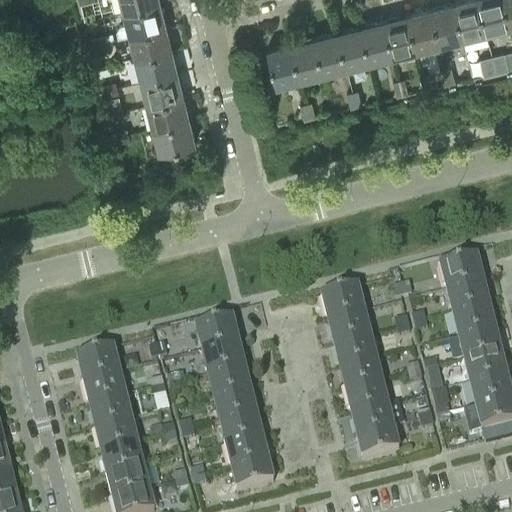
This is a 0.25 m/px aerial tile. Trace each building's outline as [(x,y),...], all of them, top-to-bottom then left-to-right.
[(159,0),(120,0),(123,11),(160,2),(159,0)] [(477,0),(456,0),(453,1),(462,37),(485,31),(477,0)] [(502,0),(477,0),(485,31),(509,26),(502,0)] [(511,0),(502,0),(509,26),(511,24),(511,0)] [(453,1),(429,7),(439,43),(462,37),(453,1)] [(160,2),(123,11),(129,34),(165,25),(160,2)] [(429,7),(406,13),(415,49),(439,43),(429,7)] [(406,13),(383,18),(392,55),(415,49),(406,13)] [(383,18),(360,24),(369,61),(392,55),(383,18)] [(360,24),(336,30),(345,66),(369,61),(360,24)] [(165,25),(129,34),(135,58),(171,48),(165,25)] [(345,66),(336,30),(313,36),(322,72),(345,66)] [(104,33),(96,35),(99,47),(107,45),(104,33)] [(91,49),(99,47),(96,35),(88,37),(91,49)] [(313,36),(290,42),(299,78),(322,72),(313,36)] [(290,42),(266,47),(275,84),(299,78),(290,42)] [(171,48),(135,58),(140,81),(177,72),(171,48)] [(503,53),(491,55),(495,71),(507,68),(503,53)] [(491,55),(480,58),(483,74),(495,71),(491,55)] [(439,68),(441,76),(452,73),(450,66),(439,68)] [(177,72),(140,81),(146,104),(183,95),(177,72)] [(452,73),(441,76),(443,84),(454,81),(452,73)] [(392,80),(394,88),(406,85),(404,77),(392,80)] [(118,92),(117,87),(128,84),(126,78),(115,81),(115,80),(107,82),(110,94),(118,92)] [(110,94),(107,82),(99,84),(102,96),(110,94)] [(406,85),(394,88),(396,96),(408,93),(406,85)] [(345,92),(347,100),(359,97),(357,89),(345,92)] [(183,95),(146,104),(152,127),(189,118),(183,95)] [(359,97),(347,100),(349,107),(361,104),(359,97)] [(299,103),(301,111),(313,108),(311,100),(299,103)] [(313,108),(301,111),(303,119),(315,116),(313,108)] [(189,118),(152,127),(158,151),(195,142),(189,118)] [(127,126),(119,128),(122,141),(130,139),(127,126)] [(114,143),(122,141),(119,128),(111,130),(114,143)] [(440,268),(446,292),(482,283),(476,259),(440,268)] [(482,283),(446,292),(451,315),(488,306),(482,283)] [(408,285),(401,286),(404,298),(411,296),(408,285)] [(404,298),(401,286),(393,288),(395,300),(404,298)] [(321,298),(327,322),(363,313),(357,289),(321,298)] [(488,306),(451,315),(457,339),(494,330),(488,306)] [(363,313),(327,322),(333,346),(369,336),(363,313)] [(411,317),(413,325),(425,322),(423,314),(411,317)] [(394,322),(396,330),(407,327),(405,319),(394,322)] [(232,320),(195,330),(201,353),(238,344),(232,320)] [(425,322),(413,325),(415,333),(427,330),(425,322)] [(407,327),(396,330),(398,337),(409,334),(407,327)] [(494,330),(457,339),(463,362),(499,353),(494,330)] [(369,336),(333,346),(338,368),(375,359),(369,336)] [(238,344),(201,353),(207,377),(243,368),(238,344)] [(164,346),(156,347),(159,359),(166,357),(164,346)] [(156,347),(148,349),(151,361),(159,359),(156,347)] [(76,359),(82,383),(119,374),(113,350),(76,359)] [(499,353),(463,362),(469,386),(505,377),(499,353)] [(375,359),(338,368),(344,391),(380,382),(375,359)] [(423,364),(425,372),(436,369),(435,361),(423,364)] [(405,368),(407,376),(419,373),(417,365),(405,368)] [(243,368),(207,377),(213,399),(249,390),(243,368)] [(436,369),(425,372),(427,379),(438,377),(436,369)] [(419,373),(407,376),(409,384),(421,381),(419,373)] [(119,374),(82,383),(88,405),(124,396),(119,374)] [(178,376),(167,379),(169,386),(180,383),(178,376)] [(505,377),(469,386),(475,409),(511,400),(505,377)] [(149,383),(151,390),(163,388),(161,380),(149,383)] [(380,382),(344,391),(350,415),(386,406),(380,382)] [(180,383),(169,386),(171,394),(182,391),(180,383)] [(163,388),(151,390),(153,398),(165,395),(163,388)] [(249,390),(213,399),(219,423),(255,415),(249,390)] [(124,396),(88,405),(94,429),(130,420),(124,396)] [(511,403),(511,400),(475,409),(481,433),(511,424),(511,403)] [(386,406),(350,415),(356,438),(392,429),(386,406)] [(435,411),(436,418),(448,415),(446,408),(435,411)] [(417,415),(419,423),(431,420),(429,412),(417,415)] [(255,415),(219,423),(224,446),(261,437),(255,415)] [(448,415),(436,418),(438,426),(450,423),(448,415)] [(130,420),(94,429),(100,453),(136,444),(130,420)] [(431,420),(419,423),(421,430),(432,427),(431,420)] [(190,422),(178,425),(180,433),(192,430),(190,422)] [(161,430),(163,437),(174,434),(173,427),(161,430)] [(392,429),(356,438),(362,462),(398,453),(392,429)] [(192,430),(180,433),(182,441),(194,438),(192,430)] [(174,434),(163,437),(165,445),(176,442),(174,434)] [(261,437),(224,446),(230,470),(267,461),(261,437)] [(136,444),(100,453),(106,476),(142,466),(136,444)] [(5,452),(0,453),(0,477),(11,475),(5,452)] [(267,461),(230,470),(236,494),(273,485),(267,461)] [(142,466),(106,476),(112,500),(148,491),(142,466)] [(202,469),(190,472),(192,479),(204,477),(202,469)] [(173,476),(175,484),(186,481),(184,473),(173,476)] [(11,475),(0,477),(0,502),(17,499),(11,475)] [(204,477),(192,479),(194,487),(206,484),(204,477)] [(186,481),(175,484),(176,492),(188,489),(186,481)] [(153,511),(148,491),(112,500),(114,511),(153,511)] [(19,511),(17,499),(0,502),(0,511),(19,511)]
